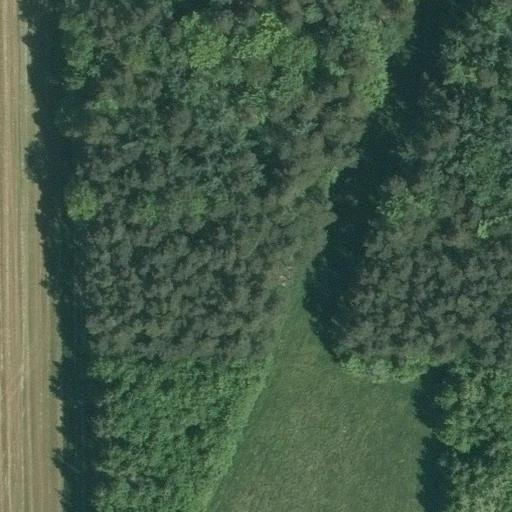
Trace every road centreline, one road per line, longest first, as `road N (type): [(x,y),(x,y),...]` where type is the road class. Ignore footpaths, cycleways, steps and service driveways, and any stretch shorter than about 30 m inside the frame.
road 1 (track): [(78,347),(74,0)]
road 2 (unknown): [(93,511),(78,347)]
